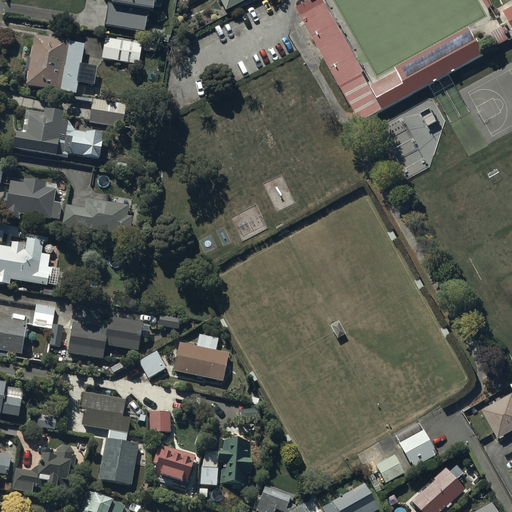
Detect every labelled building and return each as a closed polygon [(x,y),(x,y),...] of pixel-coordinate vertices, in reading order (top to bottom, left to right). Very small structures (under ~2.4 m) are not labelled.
[(109,0),(109,4),(107,4),(104,26),(145,32),(148,12),(153,12),(154,6),(161,7),(161,0),(109,0)] [(249,0),(220,0),(227,12),(249,0)] [(372,89),(323,0),(317,0),(316,1),(316,0),(310,0),(312,2),(298,10),(360,123),(484,56),(471,31),(398,71),(399,74),(372,89)] [(483,0),(489,10),(491,8),(494,7),(490,0),(483,0)] [(504,30),(492,36),(498,48),(511,40),(511,37),(507,28),(504,30)] [(70,43),(32,36),(23,84),(61,91),(70,43)] [(141,44),(104,38),(101,60),(138,65),(141,44)] [(127,105),(92,98),(87,122),(122,129),(127,105)] [(98,161),(102,136),(73,131),(67,123),(61,121),(62,114),(44,111),(43,118),(29,116),(26,135),(16,133),(14,146),(98,161)] [(452,145),(441,141),(432,165),(443,170),(452,145)] [(55,191),(10,183),(5,213),(49,221),(55,191)] [(83,210),(66,206),(63,223),(126,235),(129,218),(123,217),(125,207),(85,200),(83,210)] [(50,252),(0,245),(0,279),(46,286),(50,252)] [(101,303),(117,306),(118,297),(102,294),(101,303)] [(54,307),(35,304),(32,324),(50,327),(51,325),(54,307)] [(178,318),(159,315),(158,324),(177,327),(178,318)] [(26,324),(0,319),(0,351),(21,355),(26,324)] [(140,324),(108,319),(106,331),(103,345),(135,350),(140,324)] [(329,326),(330,327),(337,339),(345,334),(337,321),(329,326)] [(62,327),(51,325),(50,327),(48,345),(59,346),(62,327)] [(106,331),(72,325),(68,351),(101,357),(103,345),(106,331)] [(196,348),(179,344),(173,370),(220,380),(226,356),(212,353),(215,340),(198,337),(196,348)] [(49,350),(34,348),(32,360),(47,363),(49,350)] [(156,352),(139,362),(148,378),(165,368),(156,352)] [(25,388),(0,382),(0,414),(18,419),(25,388)] [(511,427),(511,394),(484,409),(499,435),(511,427)] [(123,402),(82,395),(80,411),(84,411),(82,424),(125,431),(127,419),(120,418),(123,402)] [(189,402),(176,400),(174,413),(186,416),(189,402)] [(168,412),(148,413),(149,432),(169,431),(168,412)] [(58,418),(38,414),(36,427),(59,431),(58,418)] [(0,427),(0,430),(0,433),(17,437),(18,431),(0,427)] [(422,431),(400,444),(413,467),(436,454),(422,431)] [(137,445),(106,439),(98,479),(130,485),(137,445)] [(249,442),(221,441),(219,481),(246,483),(249,442)] [(356,454),(357,454),(363,466),(385,454),(379,441),(356,454)] [(57,448),(57,451),(53,451),(53,449),(48,448),(47,452),(41,451),(38,471),(16,468),(12,489),(32,492),(33,485),(69,491),(75,455),(73,455),(73,452),(68,446),(63,445),(57,448)] [(191,457),(158,446),(151,463),(156,465),(153,474),(182,484),(191,457)] [(0,474),(7,475),(9,458),(0,456),(0,474)] [(394,456),(376,465),(385,483),(403,473),(394,456)] [(215,485),(217,467),(202,466),(200,483),(215,485)] [(440,511),(464,490),(463,490),(445,469),(432,480),(434,481),(431,484),(429,481),(405,503),(409,507),(412,504),(419,511),(440,511)] [(363,486),(324,507),(326,511),(372,511),(376,510),(363,486)] [(285,511),(288,502),(290,496),(263,487),(255,511),(257,511),(274,511),(276,508),(285,511)] [(120,511),(122,507),(86,492),(77,511),(120,511)] [(45,502),(45,503),(43,511),(64,511),(66,504),(45,502)] [(293,510),(288,502),(285,511),(305,511),(302,505),(293,510)] [(496,511),(491,503),(475,511),(496,511)]
